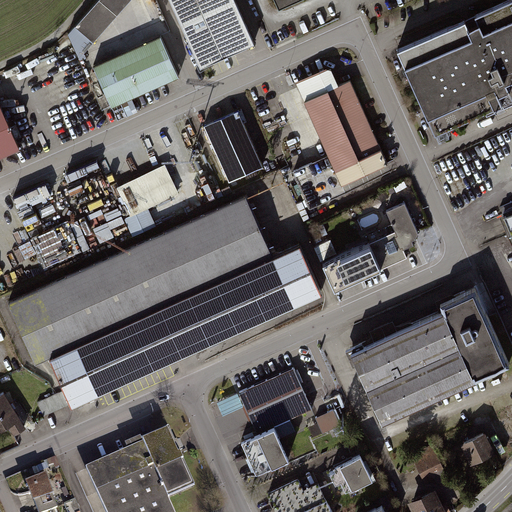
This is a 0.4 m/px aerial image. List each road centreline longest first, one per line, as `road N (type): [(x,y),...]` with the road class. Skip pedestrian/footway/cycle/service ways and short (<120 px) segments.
road 1 (residential): [(0,185),(356,28),(454,250),(442,272),(190,381)]
road 2 (residential): [(190,381),(0,468)]
road 3 (residential): [(246,511),(190,381)]
